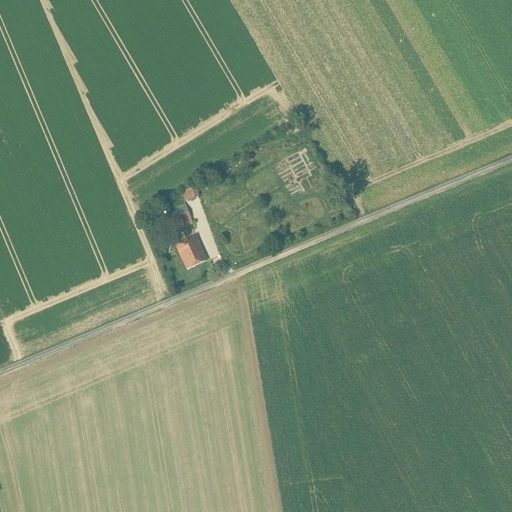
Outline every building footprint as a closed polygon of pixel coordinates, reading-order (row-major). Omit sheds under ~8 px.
[(196,188),(182,192),(185,201),(199,197),(196,188)] [(178,212),(166,216),(171,231),(184,227),(181,215),(179,211),(178,212)] [(192,224),(188,213),(181,215),(184,227),(192,224)] [(196,237),(176,246),(180,254),(188,250),(191,257),(203,251),(196,237)] [(203,251),(191,257),(188,250),(180,254),(187,270),(207,261),(203,251)]
